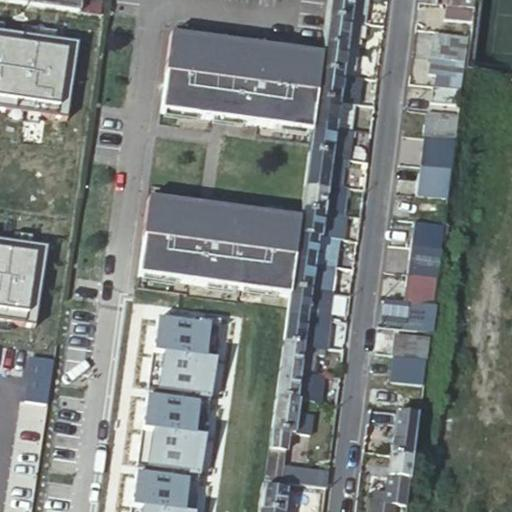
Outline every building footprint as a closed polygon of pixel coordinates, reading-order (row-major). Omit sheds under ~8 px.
[(84,0),(28,0),(27,7),(82,15),(84,0)] [(353,0),(328,0),(326,21),(350,24),(353,0)] [(366,26),(369,2),(357,0),(353,0),(350,24),(361,26),(366,26)] [(469,12),(470,0),(430,0),(430,7),(443,9),(469,12)] [(442,24),(467,27),(469,12),(443,9),(442,24)] [(350,24),(326,21),(322,49),(346,52),(350,24)] [(350,24),(346,52),(358,54),(361,26),(350,24)] [(0,325),(31,330),(43,250),(0,244),(0,113),(63,123),(74,46),(0,35),(0,325)] [(318,76),(321,58),(168,37),(163,76),(164,76),(158,114),(310,136),(311,130),(314,102),(318,76)] [(429,60),(463,64),(465,45),(432,40),(429,60)] [(343,80),(346,52),(322,49),(321,58),(318,76),(343,80)] [(358,54),(346,52),(343,80),(354,81),(358,54)] [(463,64),(429,60),(429,62),(411,60),(410,76),(427,78),(427,79),(431,80),(460,83),(462,70),(463,64)] [(339,106),(343,80),(318,76),(314,102),(339,106)] [(354,81),(343,80),(339,106),(353,108),(356,108),(360,82),(354,81)] [(460,83),(431,80),(429,91),(459,95),(460,83)] [(456,112),(459,96),(429,92),(427,109),(456,112)] [(335,133),(339,106),(314,102),(311,130),(335,133)] [(353,108),(339,106),(335,133),(349,135),(353,108)] [(455,121),(423,117),(420,141),(452,145),(455,121)] [(335,133),(311,130),(310,136),(307,158),(331,161),(335,133)] [(349,135),(335,133),(331,161),(343,163),(348,163),(351,135),(349,135)] [(448,175),(452,145),(420,141),(416,171),(448,175)] [(331,161),(307,158),(303,186),(327,190),(330,167),(331,161)] [(330,167),(327,190),(339,191),(341,169),(330,167)] [(445,201),(448,175),(416,171),(416,176),(408,175),(406,192),(414,193),(413,198),(417,198),(445,201)] [(303,186),(299,214),(323,217),(327,190),(303,186)] [(327,190),(323,217),(335,219),(339,191),(327,190)] [(443,217),(445,201),(417,198),(415,214),(443,217)] [(295,240),(298,223),(209,210),(145,201),(139,240),(140,240),(135,280),(287,301),(288,292),(291,266),(293,255),(295,240)] [(298,223),(295,240),(317,243),(320,243),(323,217),(299,214),(298,223)] [(323,217),(320,243),(331,245),(338,246),(341,219),(335,219),(323,217)] [(438,256),(441,231),(410,228),(407,252),(438,256)] [(317,243),(295,240),(293,255),(291,266),(313,269),(327,271),(333,272),(338,246),(331,245),(320,243),(317,243)] [(438,256),(407,252),(404,279),(409,279),(434,282),(438,256)] [(313,269),(291,266),(288,292),(310,295),(313,269)] [(327,271),(313,269),(310,295),(330,297),(333,272),(327,271)] [(409,279),(404,279),(400,305),(431,309),(434,282),(409,279)] [(310,295),(288,292),(287,301),(284,319),(306,322),(310,295)] [(326,325),(330,297),(310,295),(306,322),(326,325)] [(429,327),(431,311),(403,307),(401,324),(412,325),(429,327)] [(191,511),(218,323),(190,318),(189,327),(155,322),(145,392),(179,397),(178,404),(144,399),(134,469),(168,473),(167,481),(133,476),(127,511),(191,511)] [(306,322),(284,319),(280,348),(302,351),(306,322)] [(306,322),(302,351),(314,352),(323,353),(326,325),(306,322)] [(412,325),(410,335),(427,338),(429,327),(412,325)] [(394,339),(391,361),(424,366),(427,343),(394,339)] [(280,348),(277,373),(298,376),(302,351),(280,348)] [(302,351),(298,376),(311,378),(313,359),(314,352),(302,351)] [(323,353),(314,352),(313,359),(322,360),(323,353)] [(20,403),(42,407),(49,362),(26,359),(20,403)] [(421,391),(424,368),(379,362),(378,375),(404,379),(404,384),(415,386),(415,390),(421,391)] [(311,378),(298,376),(277,373),(273,400),(295,403),(297,404),(318,406),(322,379),(311,378)] [(297,404),(295,403),(273,400),(262,482),(278,484),(280,469),(285,437),(292,438),(297,404)] [(416,419),(366,413),(364,426),(391,430),(388,459),(411,462),(416,419)] [(406,501),(411,462),(388,459),(383,499),(373,497),(370,511),(391,511),(393,500),(406,501)] [(280,469),(278,484),(286,485),(325,491),(325,490),(299,486),(299,481),(293,480),(294,473),(301,474),(301,472),(280,469)] [(325,490),(327,476),(301,472),(301,474),(294,473),(293,480),(299,481),(299,486),(325,490)] [(278,484),(262,482),(257,511),(282,511),(286,485),(278,484)]
